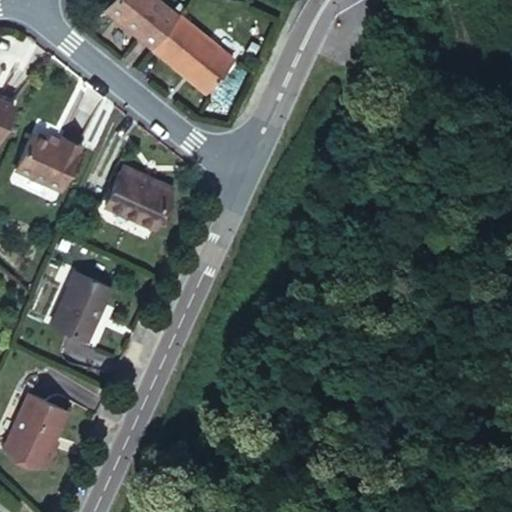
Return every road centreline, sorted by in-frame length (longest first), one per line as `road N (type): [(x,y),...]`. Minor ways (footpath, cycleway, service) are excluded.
road 1 (unclassified): [(83,511),(243,172)]
road 2 (residential): [(28,6),(243,172)]
road 3 (unclassified): [(243,172),(328,0)]
